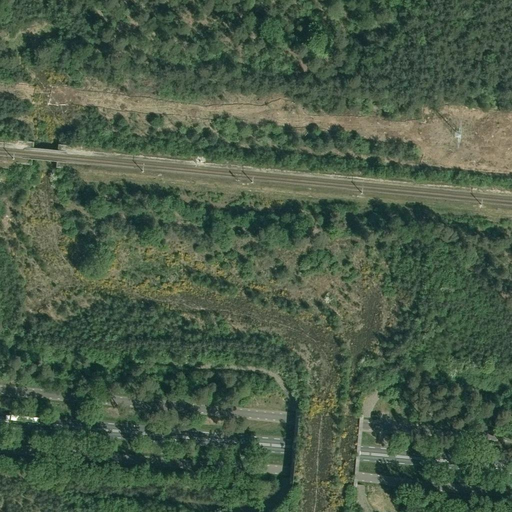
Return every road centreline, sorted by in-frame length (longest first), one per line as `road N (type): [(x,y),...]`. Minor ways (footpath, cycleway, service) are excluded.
road 1 (unclassified): [(511,439),(0,391)]
road 2 (primary): [(511,467),(0,421)]
road 3 (unclassified): [(0,446),(511,492)]
